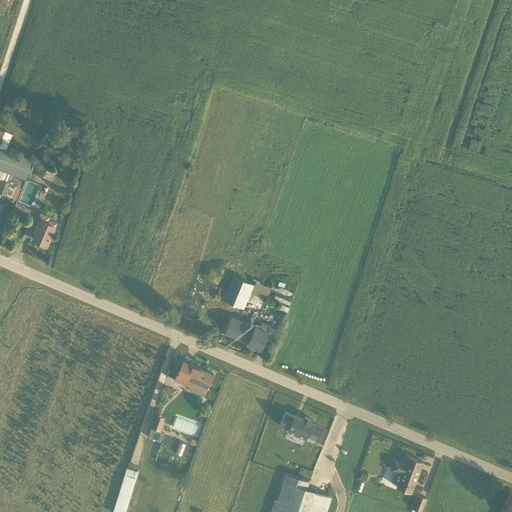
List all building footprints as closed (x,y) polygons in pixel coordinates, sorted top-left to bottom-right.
[(0,205),(4,195),(17,201),(25,182),(13,177),(13,175),(27,181),(34,161),(0,148),(0,142),(4,132),(0,130),(0,205)] [(49,152),(47,159),(58,164),(61,157),(49,152)] [(30,219),(34,211),(16,204),(12,212),(30,219)] [(49,217),(40,213),(33,231),(36,232),(33,239),(46,245),(55,223),(48,220),(49,217)] [(250,292),(246,300),(259,306),(262,298),(265,300),(270,288),(255,282),(251,292),(250,292)] [(279,304),(277,309),(286,313),(288,308),(279,304)] [(267,332),(255,327),(248,343),(260,348),(267,332)] [(187,389),(204,397),(214,375),(183,361),(174,381),(188,387),(187,389)] [(316,441),(321,427),(312,423),(313,421),(304,417),(303,419),(294,415),(293,416),(284,412),(279,425),(288,429),(287,431),(305,439),(306,437),(316,441)] [(164,418),(155,415),(147,438),(160,442),(164,433),(160,431),(164,418)] [(263,446),(243,509),(250,511),(255,511),(275,451),(263,446)] [(423,463),(422,462),(408,457),(405,465),(393,460),(390,469),(395,471),(390,481),(397,484),(395,488),(410,494),(423,463)] [(136,479),(138,472),(127,468),(117,496),(112,511),(124,511),(135,479),(136,479)] [(368,475),(361,472),(359,480),(365,482),(368,475)] [(308,482),(285,474),(276,499),(274,498),(269,511),(326,511),(329,506),(314,501),(317,492),(306,488),(308,482)] [(417,495),(411,511),(421,511),(426,499),(417,495)]
